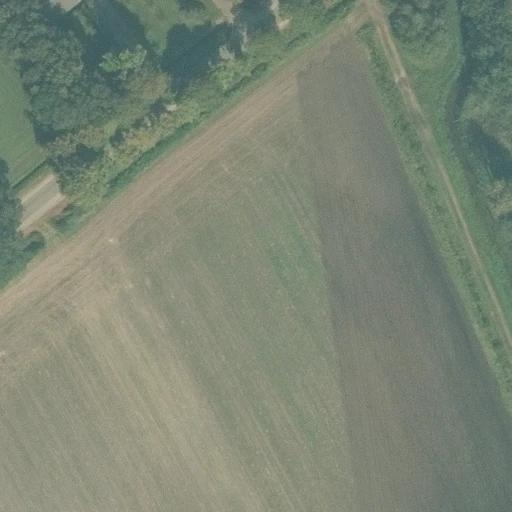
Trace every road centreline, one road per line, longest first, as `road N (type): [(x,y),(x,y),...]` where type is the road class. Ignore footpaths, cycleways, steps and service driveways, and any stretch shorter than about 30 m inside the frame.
road 1 (unclassified): [(0,243),(296,0)]
road 2 (track): [(371,0),(429,150)]
